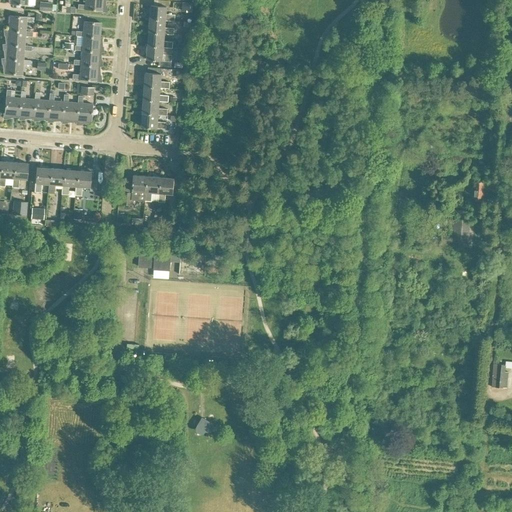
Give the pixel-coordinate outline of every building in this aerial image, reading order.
[(85,0),(85,5),(78,4),(78,9),(101,11),(101,13),(104,12),(104,13),(107,13),(106,5),(105,0),(85,0)] [(40,2),(39,11),(51,12),(52,3),(40,2)] [(66,13),(74,13),(74,9),(72,8),(72,3),(66,3),(66,13)] [(182,12),(185,12),(185,13),(188,13),(188,12),(190,12),(191,3),(183,3),(182,12)] [(166,20),(166,21),(175,21),(175,15),(166,14),(167,7),(151,5),(150,19),(166,20)] [(25,31),(26,22),(33,22),(34,17),(9,16),(8,30),(25,31)] [(166,20),(150,19),(149,33),(165,34),(174,35),(174,28),(165,28),(166,21),(166,20)] [(83,36),(100,37),(101,23),(84,21),(83,32),(76,31),(75,36),(83,36)] [(4,36),(5,43),(5,44),(7,44),(24,46),(25,36),(32,36),(32,32),(27,31),(25,31),(8,30),(6,30),(6,29),(3,30),(3,36),(4,36)] [(165,34),(149,33),(148,46),(164,47),(164,48),(173,48),(173,42),(164,41),(165,34)] [(83,36),(82,46),(75,45),(74,50),(82,51),(82,50),(104,52),(103,46),(102,47),(101,38),(100,37),(83,36)] [(23,60),(24,50),(31,51),(31,46),(24,46),(7,44),(5,44),(5,43),(2,44),(2,50),(3,50),(4,58),(4,59),(6,59),(23,60)] [(164,47),(148,46),(147,60),(157,61),(170,62),(172,62),(172,55),(163,55),(164,48),(164,47)] [(82,50),(82,51),(81,60),(74,60),(73,64),(80,65),(103,66),(102,61),(101,61),(101,53),(104,52),(82,50)] [(23,60),(6,59),(4,59),(4,58),(2,59),(3,73),(22,75),(23,65),(30,65),(30,61),(23,60)] [(45,71),(45,63),(37,62),(37,70),(45,71)] [(80,65),(80,75),(72,74),(72,79),(95,81),(95,82),(98,82),(98,83),(102,83),(101,75),(100,75),(99,67),(103,67),(103,66),(80,65)] [(177,69),(176,78),(184,79),(185,70),(177,69)] [(161,88),(170,89),(170,82),(161,82),(162,74),(146,73),(145,87),(161,88)] [(81,87),(80,95),(93,96),(94,88),(81,87)] [(145,87),(144,100),(160,101),(169,102),(169,96),(160,95),(161,88),(145,87)] [(6,90),(5,113),(3,113),(3,116),(2,116),(3,120),(10,119),(10,118),(18,117),(18,121),(19,121),(20,98),(10,97),(11,90),(6,90)] [(20,98),(19,121),(24,120),(24,119),(32,119),(33,122),(35,99),(25,98),(25,91),(21,91),(20,98)] [(35,99),(33,122),(39,121),(39,120),(47,120),(47,123),(48,117),(49,100),(39,100),(40,92),(35,92),(35,99)] [(49,100),(48,117),(47,123),(53,123),(53,122),(61,121),(61,124),(62,124),(62,119),(64,102),(63,102),(53,101),(54,94),(49,93),(49,100)] [(64,102),(62,119),(62,124),(67,124),(67,123),(75,122),(76,125),(76,120),(78,103),(77,103),(68,102),(68,95),(64,94),(63,102),(64,102)] [(78,103),(76,120),(76,125),(81,125),(81,124),(91,123),(92,104),(82,103),(83,96),(78,96),(77,103),(78,103)] [(144,100),(143,113),(159,115),(168,116),(168,109),(159,109),(160,101),(144,100)] [(159,115),(143,113),(142,127),(166,129),(167,123),(158,122),(159,115)] [(0,185),(5,186),(6,178),(13,178),(14,162),(1,161),(0,171),(0,185)] [(13,178),(12,187),(18,187),(19,179),(27,179),(28,164),(14,162),(13,178)] [(49,184),(50,168),(37,167),(35,192),(41,192),(42,184),(49,184)] [(49,184),(48,193),(54,194),(55,185),(62,185),(63,185),(64,170),(50,168),(49,184)] [(63,185),(62,185),(61,194),(68,195),(68,186),(76,186),(77,171),(64,170),(63,185)] [(76,186),(75,195),(81,196),(82,187),(90,187),(91,172),(77,171),(76,186)] [(134,175),(133,184),(125,183),(124,193),(124,192),(123,205),(132,205),(132,200),(138,200),(139,192),(146,192),(147,192),(148,176),(134,175)] [(147,192),(146,192),(146,201),(152,201),(153,193),(160,193),(161,177),(148,176),(147,192)] [(160,193),(159,202),(165,203),(166,194),(174,194),(175,179),(161,177),(160,193)] [(484,182),(476,181),(475,190),(473,190),(472,202),(484,203),(485,191),(483,191),(484,182)] [(0,200),(0,213),(8,214),(8,201),(0,200)] [(26,215),(27,202),(13,201),(12,214),(26,215)] [(31,208),(30,219),(43,220),(44,209),(31,208)] [(74,209),(73,219),(81,220),(82,209),(74,209)] [(471,220),(454,218),(450,218),(448,236),(442,235),(441,245),(447,246),(447,242),(468,244),(471,220)] [(166,232),(180,234),(181,223),(167,222),(166,232)] [(154,256),(139,254),(138,266),(154,268),(154,269),(169,270),(170,261),(180,262),(181,256),(155,254),(154,256)] [(506,364),(493,363),(492,387),(507,388),(508,375),(505,375),(506,364)] [(192,428),(199,433),(203,428),(207,431),(212,423),(201,416),(192,428)]
